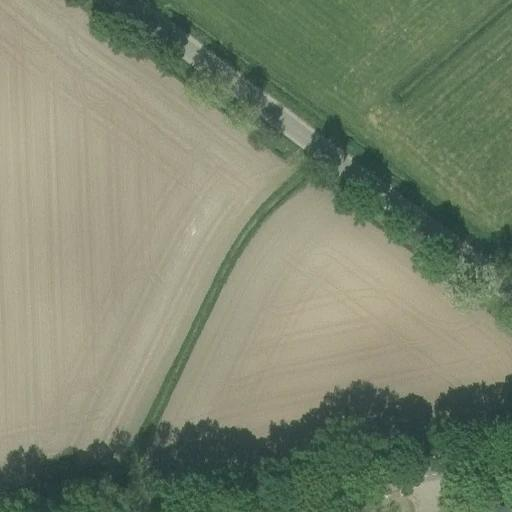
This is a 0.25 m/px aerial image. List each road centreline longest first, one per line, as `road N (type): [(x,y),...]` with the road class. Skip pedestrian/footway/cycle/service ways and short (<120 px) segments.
road 1 (tertiary): [(511,295),(117,0)]
road 2 (secondary): [(231,511),(511,453)]
